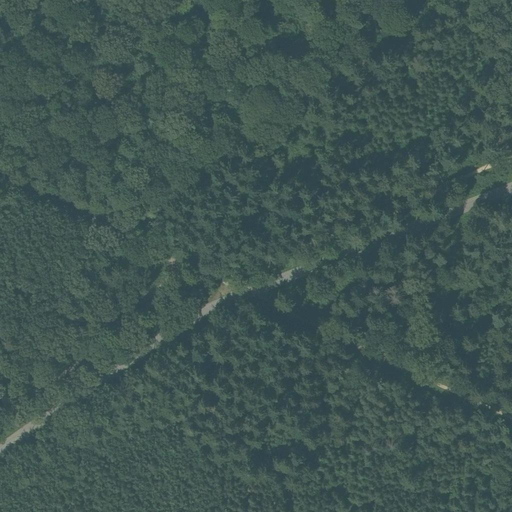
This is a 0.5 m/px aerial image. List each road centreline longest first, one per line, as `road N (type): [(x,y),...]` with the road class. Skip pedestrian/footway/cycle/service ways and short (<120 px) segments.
road 1 (tertiary): [(511,186),(195,315),(0,449)]
road 2 (track): [(213,273),(511,419)]
road 3 (track): [(213,273),(281,264),(511,158)]
road 4 (unknown): [(138,242),(160,221),(184,172),(225,56),(283,0)]
road 5 (track): [(0,412),(60,377),(179,262)]
road 6 (track): [(0,167),(26,188),(179,262)]
road 7 (unknown): [(0,100),(36,130),(101,212),(140,237)]
road 8 (unknown): [(138,242),(95,297),(0,370)]
